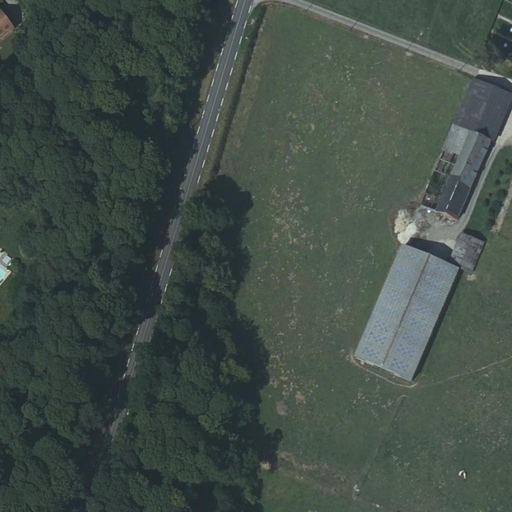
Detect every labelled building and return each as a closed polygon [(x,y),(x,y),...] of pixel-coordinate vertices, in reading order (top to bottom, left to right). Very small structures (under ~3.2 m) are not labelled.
[(0,0),(0,22),(14,9),(5,0),(0,0)] [(455,124),(474,79),(469,77),(415,204),(433,212),(468,130),(455,124)] [(505,93),(474,79),(455,124),(468,130),(486,137),(505,93)] [(486,137),(468,130),(433,212),(451,220),(457,192),(486,137)] [(455,234),(443,264),(458,270),(470,240),(455,234)] [(398,246),(351,358),(406,381),(454,269),(398,246)]
